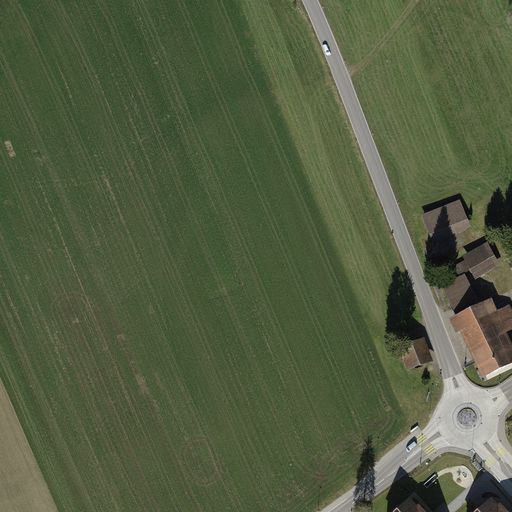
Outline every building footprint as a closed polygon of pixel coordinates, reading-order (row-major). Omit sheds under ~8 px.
[(461,209),(427,222),(439,251),(473,238),(461,209)] [(468,260),(455,267),(459,276),(443,284),(459,317),(458,318),(487,377),(511,364),(511,346),(504,331),(511,327),(511,316),(507,307),(489,316),(484,306),(479,308),(463,274),(473,269),(477,277),(495,268),(486,249),(467,259),(468,260)] [(419,342),(405,348),(412,367),(427,362),(419,342)] [(479,511),(502,511),(492,501),(479,511)] [(419,511),(410,502),(398,511),(419,511)]
